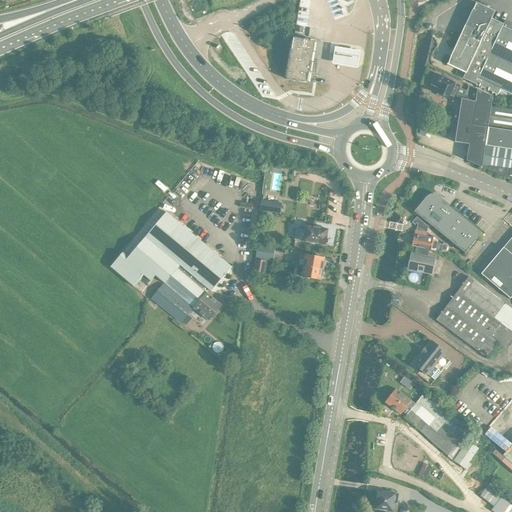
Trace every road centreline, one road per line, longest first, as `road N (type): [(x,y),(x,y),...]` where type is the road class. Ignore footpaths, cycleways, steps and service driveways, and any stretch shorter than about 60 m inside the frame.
road 1 (tertiary): [(314,511),(362,221)]
road 2 (secondary): [(142,0),(171,58),(216,104),(262,130),(339,152)]
road 3 (secondary): [(283,118),(215,78),(161,0)]
road 4 (track): [(115,511),(0,415)]
road 5 (primary): [(379,127),(399,0)]
road 6 (track): [(480,511),(445,463),(391,425)]
road 7 (primary): [(377,65),(341,113),(283,118)]
